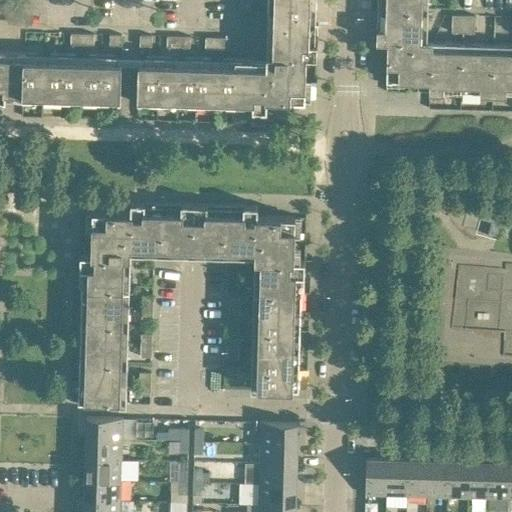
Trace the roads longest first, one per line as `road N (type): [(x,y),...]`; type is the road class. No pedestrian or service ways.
road 1 (residential): [(337,409),(349,0)]
road 2 (unclassified): [(337,409),(200,401),(190,388),(194,271)]
